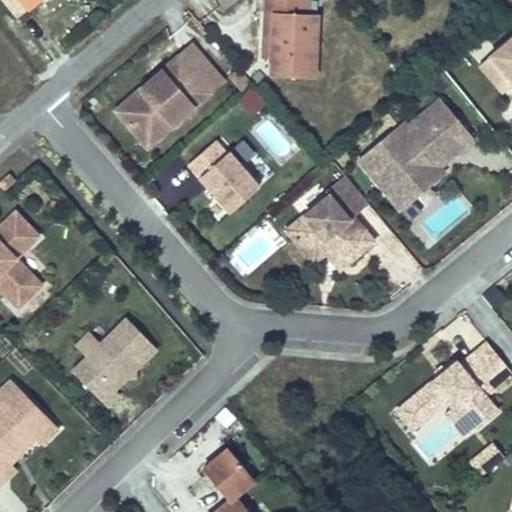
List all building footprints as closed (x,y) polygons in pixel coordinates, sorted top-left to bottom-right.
[(0,0),(0,2),(14,19),(36,0),(0,0)] [(264,0),(265,12),(273,12),(271,58),(270,75),(314,77),(316,17),(307,16),(306,0),(264,0)] [(265,12),(262,57),(271,58),(273,12),(265,12)] [(511,35),(489,55),(511,81),(511,35)] [(191,44),(179,53),(211,90),(222,80),(191,44)] [(211,90),(179,53),(115,109),(138,136),(163,115),(171,124),(211,90)] [(237,67),(229,75),(243,88),(251,80),(237,67)] [(438,90),(450,80),(438,67),(427,77),(438,90)] [(268,105),(252,88),(240,99),(256,116),(268,105)] [(443,172),(439,166),(472,139),(439,98),(416,117),(418,120),(407,128),(403,122),(358,159),(399,208),(428,184),(443,172)] [(163,115),(138,136),(147,145),(171,124),(163,115)] [(225,153),(214,140),(188,163),(217,196),(230,211),(259,186),(228,151),(225,153)] [(0,185),(5,190),(15,180),(8,173),(0,180),(0,185)] [(327,194),(285,229),(306,254),(329,236),(333,241),(329,244),(345,264),(374,240),(353,215),(368,202),(344,173),(324,190),(327,194)] [(408,220),(438,196),(428,184),(399,208),(408,220)] [(41,285),(15,258),(38,236),(15,212),(0,226),(0,288),(18,307),(41,285)] [(329,236),(306,254),(313,262),(325,251),(339,268),(345,264),(329,244),(333,241),(329,236)] [(495,285),(486,293),(496,305),(505,297),(495,285)] [(156,348),(126,318),(100,342),(86,356),(72,371),(107,406),(119,394),(114,389),(156,348)] [(86,356),(100,342),(89,331),(75,345),(86,356)] [(483,393),(511,370),(487,341),(487,342),(459,365),(456,361),(446,369),(438,375),(397,409),(412,428),(447,399),(451,404),(453,407),(459,402),(479,427),(498,411),(483,393)] [(446,369),(442,364),(434,371),(438,375),(446,369)] [(0,415),(0,483),(4,480),(0,475),(0,452),(4,457),(30,431),(36,437),(42,443),(59,428),(12,379),(0,391),(0,413),(1,415),(0,415)] [(453,407),(451,404),(443,411),(465,438),(479,427),(459,402),(453,407)] [(0,452),(0,475),(4,480),(16,469),(10,463),(36,437),(30,431),(4,457),(0,452)] [(487,438),(469,460),(484,473),(503,452),(487,438)] [(249,511),(236,495),(254,479),(228,448),(203,469),(229,500),(214,511),(249,511)]
